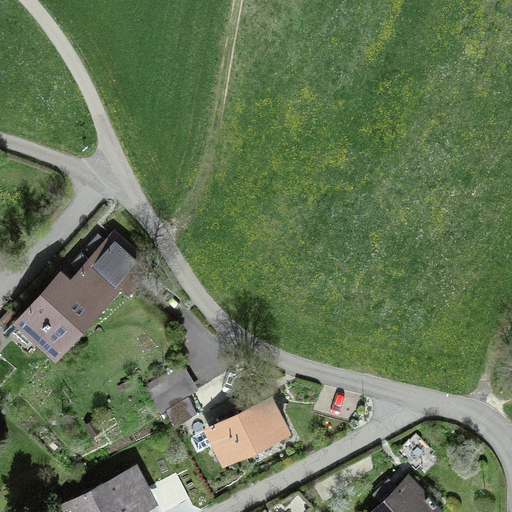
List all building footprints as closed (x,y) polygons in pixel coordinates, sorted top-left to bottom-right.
[(120,276),(128,283),(144,264),(113,236),(105,246),(94,237),(85,248),(95,257),(71,285),(60,275),(22,319),(55,349),(120,276)] [(144,386),(160,412),(194,391),(178,365),(144,386)] [(269,397),(209,428),(225,459),(285,428),(269,397)] [(133,467),(67,502),(71,511),(130,511),(151,501),(133,467)] [(428,493),(426,495),(408,477),(372,511),(441,511),(434,504),(436,502),(428,493)]
